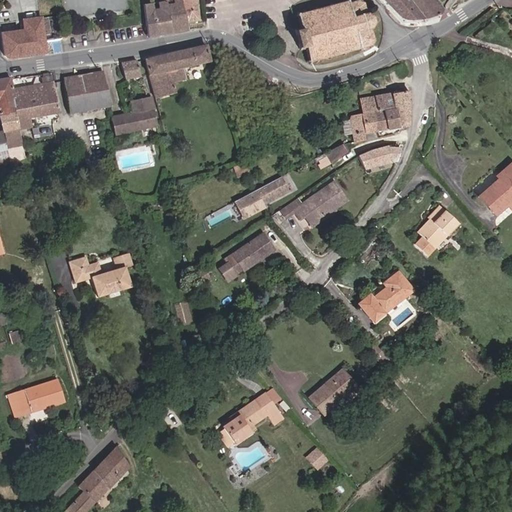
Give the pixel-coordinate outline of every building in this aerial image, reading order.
[(179,0),(179,1),(181,7),(186,21),(198,20),(196,0),(179,0)] [(384,0),(401,17),(406,20),(423,20),(440,14),(430,0),(384,0)] [(300,28),(294,29),(299,50),(305,49),(309,63),(372,45),(375,42),(370,27),(372,26),(374,24),(373,18),(366,14),(364,3),(359,1),(349,4),(348,1),(297,15),(300,28)] [(149,4),(142,5),(148,37),(172,34),(163,5),(162,2),(157,3),(158,11),(150,12),(149,4)] [(163,5),(172,34),(189,31),(186,21),(181,7),(169,8),(168,5),(163,5)] [(44,51),(39,18),(18,21),(20,31),(0,34),(0,36),(3,57),(9,59),(35,55),(35,52),(44,51)] [(204,46),(145,60),(154,99),(174,94),(172,84),(184,80),(181,67),(208,61),(204,46)] [(137,62),(121,65),(124,79),(140,76),(137,62)] [(69,114),(108,108),(103,73),(91,76),(88,73),(79,75),(77,78),(65,79),(63,78),(69,114)] [(0,123),(2,132),(20,129),(12,90),(9,78),(0,80),(0,123)] [(20,129),(2,132),(5,142),(9,159),(9,160),(11,171),(15,170),(14,165),(39,160),(29,118),(58,113),(52,83),(12,90),(20,129)] [(374,96),(377,111),(394,108),(397,125),(406,124),(407,121),(409,90),(374,96)] [(130,100),(133,113),(152,108),(150,96),(146,96),(130,100)] [(377,111),(374,96),(359,100),(362,114),(373,112),(377,111)] [(109,118),(109,120),(112,132),(113,135),(156,125),(152,108),(133,113),(130,113),(123,115),(112,117),(109,118)] [(373,112),(377,129),(397,125),(394,108),(377,111),(373,112)] [(373,112),(362,114),(367,131),(377,129),(373,112)] [(367,131),(362,114),(351,116),(348,120),(348,121),(351,133),(354,142),(363,138),(362,132),(367,131)] [(112,132),(109,120),(101,122),(105,134),(112,132)] [(341,123),(344,135),(351,133),(348,121),(341,123)] [(5,142),(0,143),(0,162),(1,162),(6,161),(9,160),(9,159),(5,142)] [(331,163),(348,151),(343,143),(324,153),(331,163)] [(386,143),(370,147),(374,162),(390,157),(386,143)] [(362,165),(374,162),(370,147),(357,154),(362,165)] [(246,161),(244,161),(239,163),(248,185),(257,181),(255,175),(252,176),(246,161)] [(238,164),(231,166),(236,179),(242,176),(238,164)] [(505,179),(511,174),(511,167),(502,175),(505,179)] [(290,192),(298,189),(291,172),(283,175),(290,192)] [(499,184),(479,199),(493,217),(506,207),(511,201),(511,174),(505,179),(502,175),(496,180),(499,184)] [(279,177),(237,198),(242,208),(248,210),(286,191),(279,177)] [(308,213),(313,220),(344,197),(331,180),(298,204),(294,198),(285,204),(291,212),(297,221),(303,217),(308,213)] [(291,212),(285,204),(277,209),(283,218),(291,212)] [(452,226),(437,206),(424,216),(425,218),(428,221),(414,234),(416,237),(408,243),(418,256),(426,249),(423,245),(437,234),(440,237),(452,226)] [(313,220),(308,213),(303,217),(308,224),(313,220)] [(411,231),(414,234),(428,221),(425,218),(411,231)] [(237,264),(241,270),(270,250),(259,233),(221,259),(224,263),(216,269),(224,282),(232,276),(228,270),(237,264)] [(426,249),(440,237),(437,234),(423,245),(426,249)] [(67,262),(71,279),(87,276),(87,279),(91,298),(105,296),(106,293),(112,291),(115,293),(125,291),(121,271),(113,273),(97,276),(95,265),(85,267),(84,258),(67,262)] [(126,258),(118,259),(121,271),(128,269),(126,258)] [(113,273),(121,271),(118,259),(111,261),(113,273)] [(228,270),(232,276),(241,270),(237,264),(228,270)] [(203,269),(196,273),(203,286),(210,283),(203,269)] [(412,289),(397,271),(383,282),(386,286),(373,297),(370,294),(359,302),(373,320),(412,289)] [(21,341),(19,331),(7,334),(10,344),(21,341)] [(389,360),(374,343),(368,348),(383,366),(389,360)] [(346,391),(355,384),(340,368),(307,395),(322,411),(346,391)] [(55,379),(14,392),(21,414),(62,401),(55,379)] [(358,388),(355,384),(346,391),(350,396),(358,388)] [(264,388),(253,397),(264,413),(267,417),(270,414),(265,407),(273,400),(264,388)] [(253,397),(235,409),(238,414),(230,419),(221,426),(228,435),(234,442),(251,429),(248,424),(264,413),(253,397)] [(270,414),(267,417),(271,422),(282,412),(273,400),(265,407),(270,414)] [(227,415),(230,419),(238,414),(235,409),(227,415)] [(228,435),(221,426),(214,431),(220,441),(228,435)] [(323,455),(315,446),(303,455),(311,465),(323,455)] [(116,448),(105,459),(120,475),(128,466),(116,448)] [(105,459),(78,487),(82,492),(62,511),(84,511),(120,475),(105,459)]
